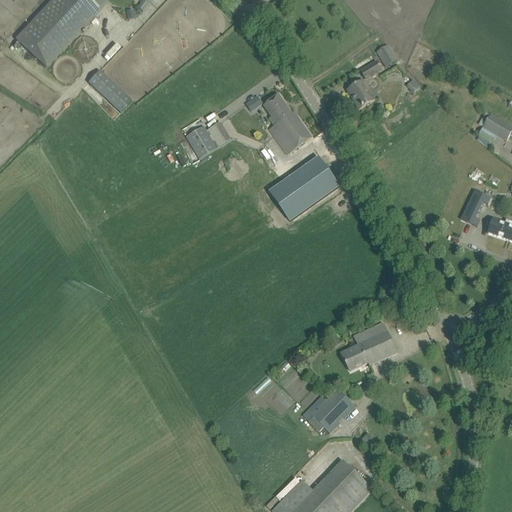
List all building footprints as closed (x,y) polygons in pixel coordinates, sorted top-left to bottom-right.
[(104,0),(52,0),(15,40),(47,69),(108,3),(104,0)] [(147,0),(144,0),(139,9),(144,12),(150,2),(147,0)] [(87,35),(84,39),(98,49),(101,45),(87,35)] [(404,58),(395,43),(390,45),(377,53),(386,69),(404,58)] [(361,73),(367,82),(382,72),(376,64),(361,73)] [(88,84),(120,113),(131,101),(100,71),(88,84)] [(413,94),(420,88),(413,81),(406,87),(413,94)] [(348,91),(360,111),(375,102),(363,82),(348,91)] [(264,107),(272,119),(270,121),(274,127),(269,130),(287,157),(312,139),(295,114),(293,115),(279,97),(264,107)] [(245,103),(249,112),(262,107),(259,98),(245,103)] [(486,114),(479,125),(484,128),(491,117),(486,114)] [(511,128),(491,117),(484,128),(506,141),(509,136),(511,137),(511,128)] [(186,138),(200,160),(232,141),(221,124),(207,132),(204,127),(186,138)] [(497,138),(483,130),(479,137),(492,145),(497,138)] [(190,157),(183,145),(178,148),(185,159),(190,157)] [(234,152),(99,218),(110,240),(117,247),(126,265),(130,261),(138,257),(145,263),(165,253),(184,235),(178,237),(200,215),(223,204),(231,212),(259,198),(247,175),(219,189),(213,183),(241,169),(237,161),(244,158),(240,149),(234,152)] [(337,190),(318,160),(267,191),(285,222),(337,190)] [(463,218),(462,221),(478,228),(480,222),(476,220),(482,208),(484,203),(488,205),(491,201),(491,200),(480,194),(475,192),(463,218)] [(240,215),(251,226),(263,214),(253,203),(240,215)] [(493,221),(489,234),(511,242),(511,222),(507,221),(505,225),(493,221)] [(355,337),(359,347),(342,354),(350,372),(369,364),(370,366),(398,354),(390,335),(388,336),(383,324),(355,337)] [(345,420),(356,409),(338,392),(312,418),(330,436),(341,424),(339,423),(343,419),(345,420)] [(272,511),(353,511),(373,491),(343,462),(313,492),(302,482),(272,511)]
